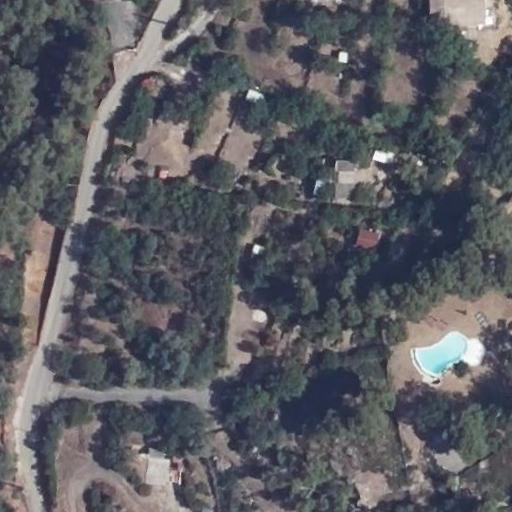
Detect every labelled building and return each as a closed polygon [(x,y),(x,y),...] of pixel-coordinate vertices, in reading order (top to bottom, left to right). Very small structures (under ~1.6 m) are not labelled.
[(432,0),(434,26),(458,25),(457,17),(476,16),(475,0),(432,0)] [(487,23),(486,0),(475,0),(476,16),(457,17),(458,25),(487,23)] [(355,160),(336,160),(336,182),(355,182),(355,160)] [(353,244),(377,248),(379,230),(356,226),(353,244)] [(449,427),(432,429),(433,445),(450,442),(449,427)]
